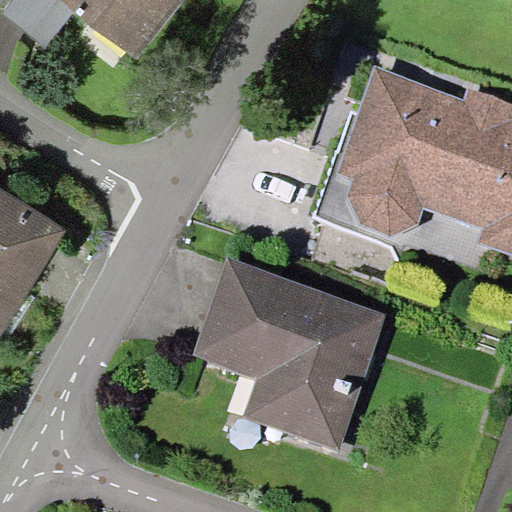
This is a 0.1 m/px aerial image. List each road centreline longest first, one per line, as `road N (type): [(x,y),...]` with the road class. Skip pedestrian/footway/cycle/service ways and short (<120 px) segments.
road 1 (residential): [(39,437),(167,206)]
road 2 (residential): [(167,206),(276,0)]
road 3 (residential): [(0,87),(167,206)]
road 4 (residential): [(181,511),(100,484),(39,437)]
